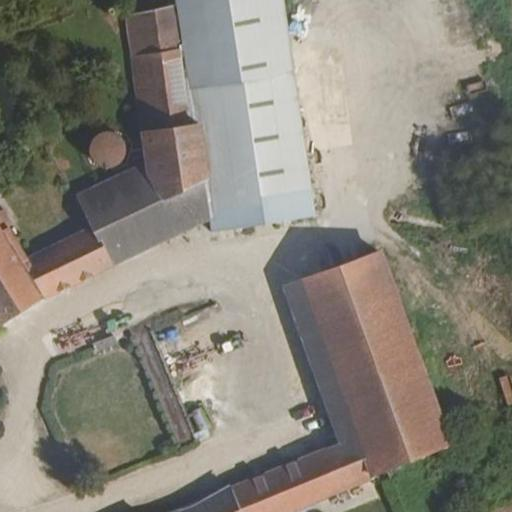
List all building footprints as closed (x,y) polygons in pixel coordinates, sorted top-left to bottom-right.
[(317,219),(281,0),(168,0),(169,6),(120,14),(134,90),(146,164),(61,207),(75,236),(28,258),(11,230),(0,236),(0,322),(1,324),(36,299),(179,235),(209,222),(210,232),(317,219)] [(101,17),(120,14),(118,1),(98,4),(101,17)] [(453,85),(481,77),(477,65),(450,73),(453,85)] [(97,162),(107,166),(117,163),(123,156),(124,147),(121,138),(113,132),(106,131),(97,133),(92,139),(90,147),(91,156),(97,162)] [(283,511),(446,447),(381,254),(285,291),(341,449),(230,491),(229,486),(158,511),(283,511)] [(201,408),(189,412),(197,432),(209,428),(201,408)] [(429,458),(439,486),(449,483),(440,455),(429,458)]
